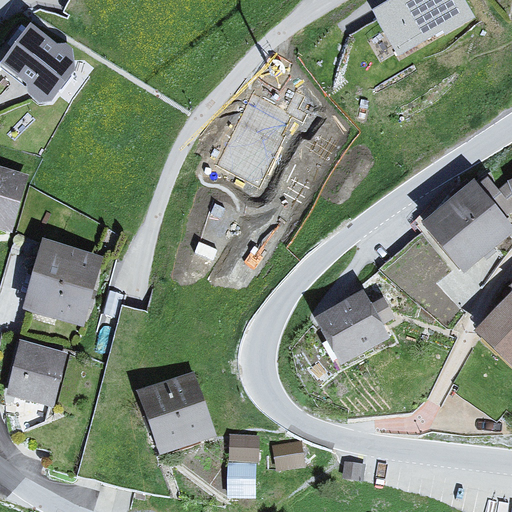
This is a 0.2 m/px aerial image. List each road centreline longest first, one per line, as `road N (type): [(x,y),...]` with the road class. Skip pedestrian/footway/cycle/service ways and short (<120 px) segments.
road 1 (residential): [(84,511),(99,487),(157,217),(187,141),(242,73),(304,19),(340,0)]
road 2 (tertiary): [(350,446),(298,427),(264,388),(257,349),(287,291),(353,235),(511,137)]
road 3 (residential): [(350,446),(366,428),(423,424),(511,270)]
road 4 (tertiary): [(511,464),(350,446)]
